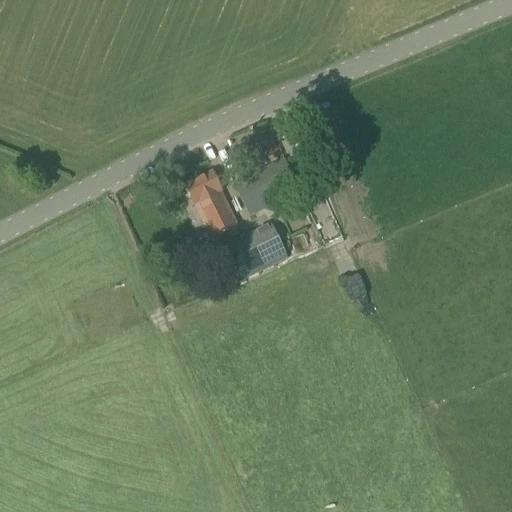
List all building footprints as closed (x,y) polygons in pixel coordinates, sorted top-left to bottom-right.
[(272,139),(262,145),(270,161),(281,156),(272,139)] [(250,219),(300,194),(283,160),(233,186),(250,219)] [(215,240),(237,229),(212,176),(185,188),(205,231),(210,229),(215,240)] [(227,286),(285,255),(270,225),(211,255),(227,286)] [(201,285),(203,269),(186,267),(185,283),(201,285)]
